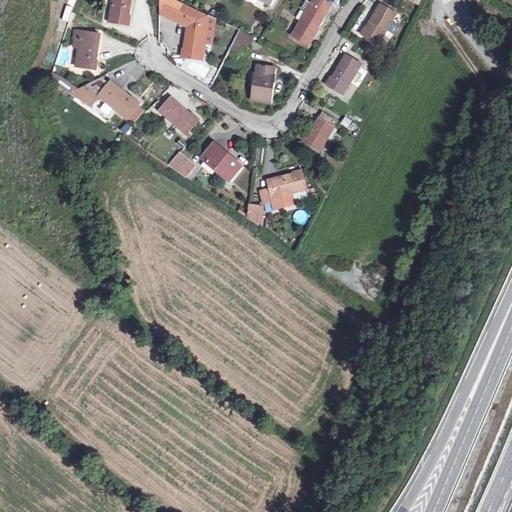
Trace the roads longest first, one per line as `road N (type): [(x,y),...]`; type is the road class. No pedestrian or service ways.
road 1 (residential): [(150,53),(251,122),(266,123),(282,118),(356,0)]
road 2 (motorway): [(511,299),(401,511)]
road 3 (motorway): [(511,324),(433,511)]
